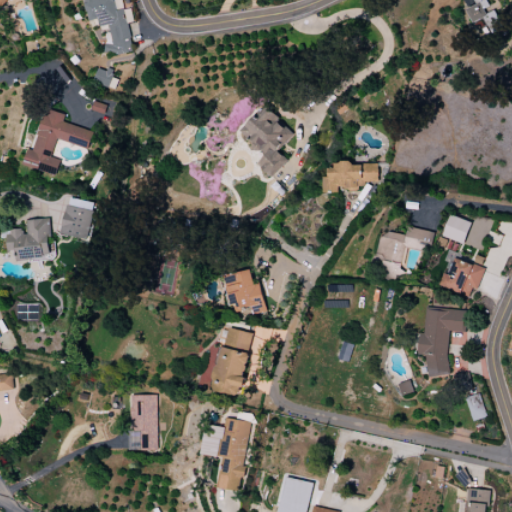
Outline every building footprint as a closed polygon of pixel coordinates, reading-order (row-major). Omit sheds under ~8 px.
[(133,51),(125,9),(117,10),(114,0),(84,0),(89,21),(99,19),(100,27),(109,25),(112,43),(104,45),(106,56),(133,51)] [(473,0),(476,4),(465,10),(472,24),(484,18),(492,33),(502,28),(493,9),(491,10),(485,0),(473,0)] [(113,71),(97,68),(94,84),(116,89),(118,79),(112,78),(113,71)] [(240,131),(264,157),(257,163),(271,178),(288,161),(277,151),(294,135),(266,106),(240,131)] [(57,139),(89,149),(94,132),(63,123),(65,115),(46,109),(33,151),(28,149),(25,160),(41,165),(40,170),(57,176),(61,160),(51,157),(57,139)] [(378,183),(378,163),(336,164),(336,169),(328,169),(328,177),(323,177),(324,193),(339,192),(339,190),(358,189),(358,183),(378,183)] [(98,204),(69,197),(61,234),(89,241),(98,204)] [(472,223),(451,215),(442,236),(463,245),(472,223)] [(27,220),(27,230),(8,231),(9,251),(16,251),(17,262),(44,260),(44,255),(51,255),(50,219),(27,220)] [(433,232),(408,227),(405,237),(382,232),(373,273),(400,279),(406,248),(429,253),(433,232)] [(439,287),(469,297),(472,288),(478,290),(485,268),(482,267),(485,258),(476,255),(474,261),(455,255),(448,275),(444,274),(439,287)] [(266,311),(260,283),(253,284),(250,270),(234,274),(234,275),(225,277),(233,312),(252,307),(253,314),(266,311)] [(465,310),(425,308),(424,334),(419,333),(418,355),(427,355),(426,375),(447,376),(449,331),(463,332),(465,310)] [(255,334),(227,327),(212,390),(239,397),(255,334)] [(471,389),(469,372),(454,374),(456,390),(471,389)] [(0,391),(13,390),(12,377),(8,374),(0,374),(0,391)] [(414,392),(409,380),(398,385),(403,396),(414,392)] [(486,417),(479,394),(465,398),(472,421),(486,417)] [(157,450),(156,395),(130,396),(131,431),(141,431),(141,450),(157,450)] [(250,422),(226,418),(225,428),(215,426),(214,433),(205,432),(202,455),(221,457),(217,488),(241,492),(245,467),(243,467),(250,422)] [(308,511),(313,483),(285,478),(278,511),(308,511)] [(466,511),(486,511),(488,490),(468,489),(466,511)]
